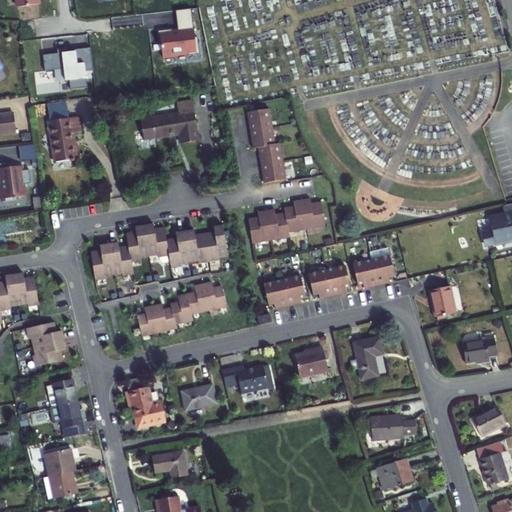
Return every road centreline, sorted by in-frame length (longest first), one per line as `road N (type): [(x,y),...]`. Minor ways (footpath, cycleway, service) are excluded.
road 1 (residential): [(95,373),(390,307),(407,319),(430,393)]
road 2 (residential): [(63,259),(88,224),(250,198)]
road 3 (residential): [(127,511),(95,373)]
road 4 (residential): [(468,511),(430,393)]
